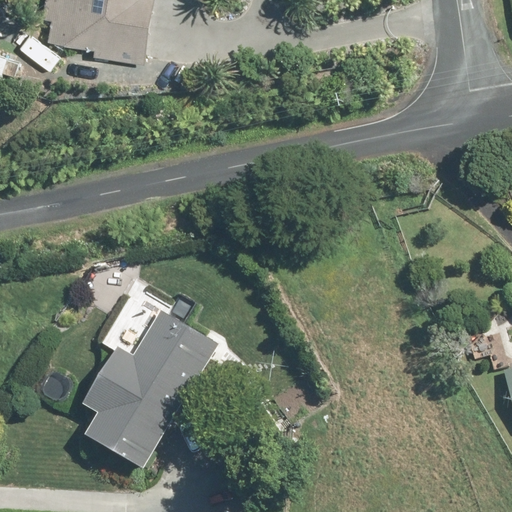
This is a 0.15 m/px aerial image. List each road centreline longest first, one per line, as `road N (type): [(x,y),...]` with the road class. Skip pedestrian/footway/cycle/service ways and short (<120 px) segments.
road 1 (residential): [(0,214),(475,120)]
road 2 (unknown): [(0,485),(152,499)]
road 3 (residential): [(456,0),(475,120)]
